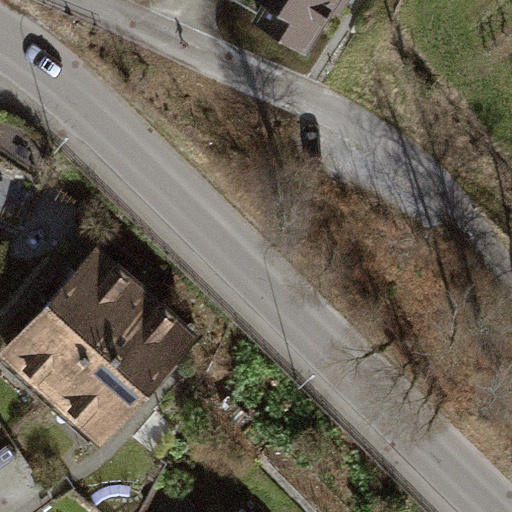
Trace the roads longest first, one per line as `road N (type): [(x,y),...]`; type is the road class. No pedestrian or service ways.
road 1 (tertiary): [(0,37),(111,129),(486,511)]
road 2 (residential): [(326,105),(86,0)]
